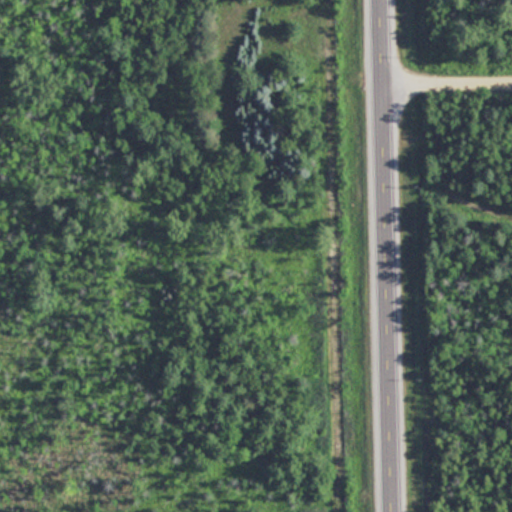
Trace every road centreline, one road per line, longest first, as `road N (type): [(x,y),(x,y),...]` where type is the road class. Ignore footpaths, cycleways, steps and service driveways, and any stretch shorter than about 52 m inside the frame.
road 1 (primary): [(394,511),(380,0)]
road 2 (residential): [(382,83),(511,80)]
